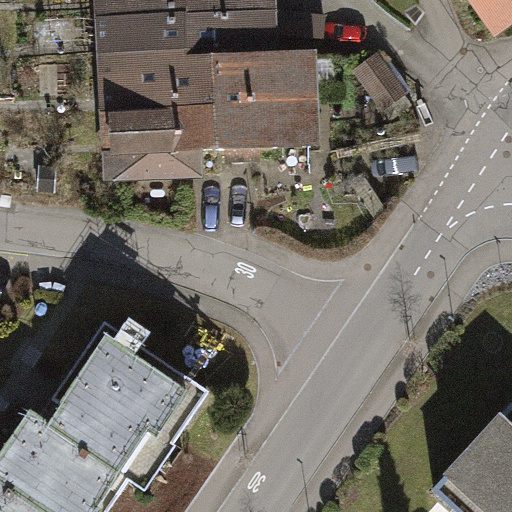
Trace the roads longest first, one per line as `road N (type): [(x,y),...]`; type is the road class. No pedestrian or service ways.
road 1 (residential): [(358,360),(267,300),(146,257),(0,240)]
road 2 (residential): [(358,360),(497,153)]
road 3 (residential): [(254,511),(358,360)]
